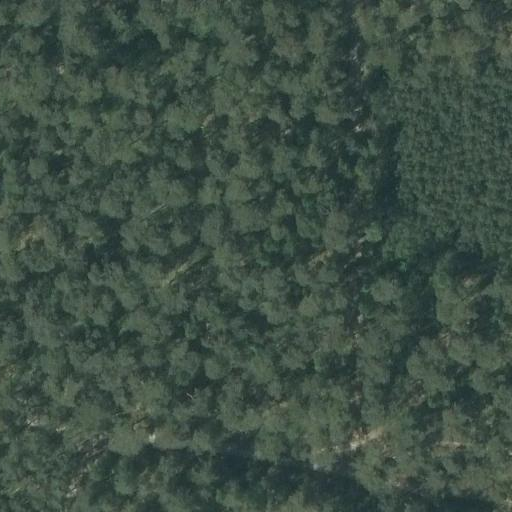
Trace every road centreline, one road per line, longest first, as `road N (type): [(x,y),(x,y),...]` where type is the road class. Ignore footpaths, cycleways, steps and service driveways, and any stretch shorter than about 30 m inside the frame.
road 1 (track): [(355,0),(341,461)]
road 2 (track): [(193,437),(511,493)]
road 3 (track): [(20,407),(193,437)]
